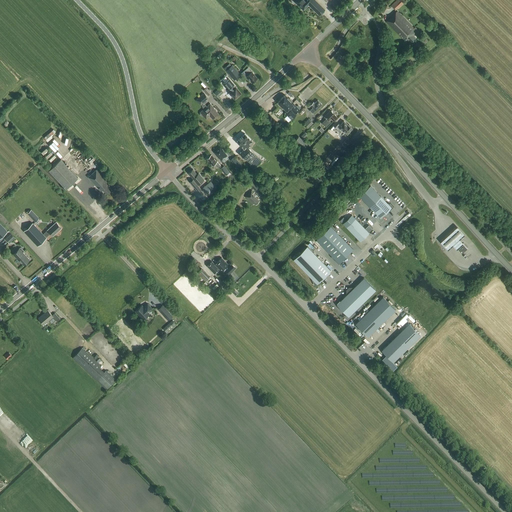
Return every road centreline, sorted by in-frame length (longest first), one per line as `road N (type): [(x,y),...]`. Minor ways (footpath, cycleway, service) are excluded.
road 1 (tertiary): [(511,269),(305,52)]
road 2 (unclassified): [(504,511),(308,310)]
road 3 (tertiary): [(0,311),(166,171)]
road 4 (unclassified): [(308,310),(166,171)]
road 5 (unclassified): [(166,171),(139,132),(118,50),(76,0)]
road 6 (tertiary): [(166,171),(305,52)]
road 7 (unclassified): [(308,310),(408,213)]
